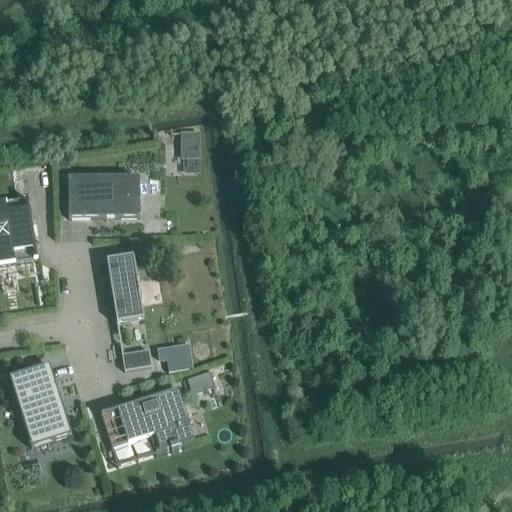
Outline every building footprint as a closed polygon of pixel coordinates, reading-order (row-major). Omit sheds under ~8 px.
[(198,137),(181,137),(181,161),(198,161),(198,137)] [(70,171),(69,160),(56,160),(56,172),(70,171)] [(68,182),(68,222),(139,221),(139,181),(68,182)] [(27,201),(0,205),(0,268),(37,263),(27,201)] [(116,327),(118,327),(143,323),(140,299),(141,299),(138,283),(137,283),(133,260),(106,264),(116,327)] [(123,358),(118,327),(116,327),(124,375),(151,370),(148,354),(123,358)] [(184,349),(157,353),(159,364),(186,359),(184,349)] [(49,368),(9,381),(31,452),(71,439),(49,368)] [(209,375),(186,382),(191,398),(213,391),(209,375)] [(100,418),(116,469),(118,469),(118,470),(194,446),(177,394),(100,418)]
